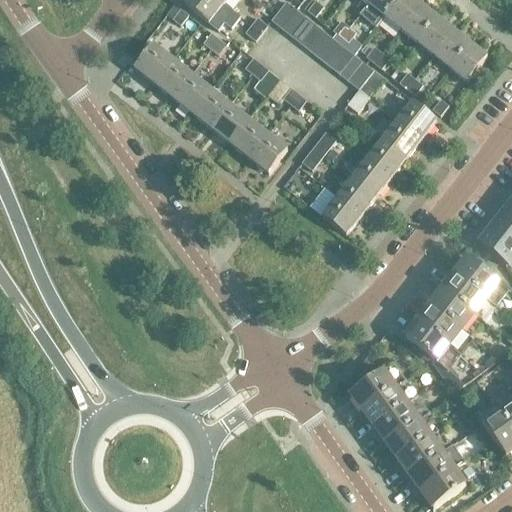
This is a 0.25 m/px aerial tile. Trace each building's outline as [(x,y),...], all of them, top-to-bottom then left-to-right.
[(240,20),(224,7),(214,0),(190,0),(184,8),(218,34),(224,26),(231,32),(240,20)] [(399,0),(372,0),(367,6),(384,19),(399,0)] [(410,0),(399,0),(384,19),(400,32),(420,8),(410,0)] [(281,31),(296,12),(286,4),(271,23),(281,31)] [(307,14),(315,20),(324,10),(316,4),(307,14)] [(420,8),(400,32),(417,45),(436,21),(420,8)] [(188,19),(180,12),(172,23),(180,29),(188,19)] [(291,38),(305,20),(296,12),(281,31),(291,38)] [(300,46),(315,27),(305,20),(291,38),(300,46)] [(436,21),(417,45),(433,58),(452,34),(436,21)] [(251,30),(261,38),(267,30),(257,22),(251,30)] [(341,41),(349,30),(341,24),(333,34),(341,41)] [(310,54),(324,35),(315,27),(300,46),(310,54)] [(255,46),(261,38),(251,30),(245,38),(255,46)] [(349,30),(341,41),(348,47),(357,36),(349,30)] [(452,34),(433,58),(449,71),(469,47),(452,34)] [(319,61),(334,43),(324,35),(310,54),(319,61)] [(210,53),(218,42),(211,36),(202,47),(210,53)] [(218,42),(210,53),(218,59),(226,48),(218,42)] [(329,69),(344,50),(334,43),(319,61),(329,69)] [(153,87),(172,63),(152,47),(133,71),(153,87)] [(486,60),(469,47),(449,71),(466,85),(486,60)] [(338,76),(353,58),(344,50),(329,69),(338,76)] [(373,67),(382,56),(374,50),(366,61),(373,67)] [(241,53),(227,72),(238,80),(245,72),(252,62),(241,53)] [(382,56),(373,67),(381,73),(390,62),(382,56)] [(348,84),(363,65),(353,58),(338,76),(348,84)] [(252,62),(245,72),(252,78),(260,68),(252,62)] [(172,63),(153,87),(172,102),(191,78),(172,63)] [(363,65),(348,84),(358,92),(359,92),(373,74),(363,65)] [(260,68),(252,78),(259,83),(253,92),(265,101),(267,99),(279,83),(260,68)] [(407,93),(415,82),(408,76),(399,87),(407,93)] [(191,78),(172,102),(191,117),(210,93),(191,78)] [(415,82),(407,93),(415,99),(423,88),(415,82)] [(279,83),(267,99),(278,108),(282,102),(290,108),(298,97),(279,83)] [(359,92),(358,92),(346,108),(357,116),(369,100),(359,92)] [(210,93),(191,117),(210,132),(229,108),(210,93)] [(290,108),(298,114),(306,103),(298,97),(290,108)] [(440,120),(448,109),(440,103),(432,113),(440,120)] [(436,124),(412,105),(397,125),(421,144),(436,124)] [(229,108),(210,132),(229,147),(248,123),(229,108)] [(267,138),(248,123),(229,147),(248,162),(267,138)] [(397,125),(382,144),(406,163),(421,144),(397,125)] [(313,150),(324,159),(336,143),(325,135),(313,150)] [(267,138),(248,162),(267,177),(286,153),(267,138)] [(381,145),(372,139),(360,154),(368,161),(367,163),(391,182),(406,163),(382,144),(381,145)] [(312,174),(324,159),(313,150),(301,166),(312,174)] [(367,163),(352,182),(376,201),(391,182),(367,163)] [(376,201),(352,182),(337,201),(361,220),(376,201)] [(354,257),(391,203),(381,196),(344,250),(354,257)] [(337,201),(321,220),(345,239),(361,220),(337,201)] [(511,220),(505,215),(492,231),(511,247),(511,220)] [(511,265),(511,247),(492,231),(479,247),(508,270),(511,265)] [(495,310),(507,293),(467,262),(454,278),(495,310)] [(442,293),(483,325),(485,327),(497,311),(495,310),(454,278),(442,293)] [(471,341),(483,325),(442,294),(430,309),(471,341)] [(473,343),(471,341),(430,309),(418,325),(461,358),(473,343)] [(449,374),(461,358),(418,325),(405,341),(437,365),(449,374)] [(394,366),(383,374),(350,398),(362,415),(406,383),(394,366)] [(373,431),(407,407),(418,399),(406,383),(362,415),(373,431)] [(511,399),(507,393),(491,404),(500,416),(511,433),(511,399)] [(385,447),(418,423),(430,415),(418,399),(407,407),(373,431),(385,447)] [(511,455),(511,433),(500,416),(491,404),(474,416),(482,428),(506,460),(511,455)] [(430,439),(439,433),(441,431),(430,415),(418,423),(385,447),(397,463),(430,439)] [(439,433),(430,439),(397,463),(408,480),(451,449),(439,433)] [(453,472),(457,470),(467,462),(455,446),(451,449),(408,480),(420,496),(453,472)] [(431,511),(433,511),(465,489),(469,486),(457,470),(453,472),(420,496),(431,511)]
